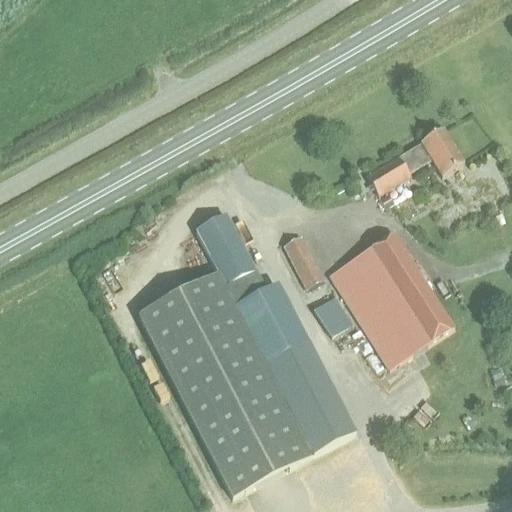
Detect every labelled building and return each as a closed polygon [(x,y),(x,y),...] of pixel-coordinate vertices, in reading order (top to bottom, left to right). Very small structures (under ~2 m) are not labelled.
[(443,184),(464,171),(443,136),(367,182),(379,202),(411,182),(410,180),(432,166),(443,184)] [(388,199),(380,204),(386,214),(394,209),(388,199)] [(501,218),(495,221),(498,230),(505,228),(501,218)] [(216,282),(222,295),(255,277),(225,221),(195,236),(218,281),(216,282)] [(388,376),(453,335),(395,241),(329,281),(388,376)] [(306,295),(322,286),(300,244),(283,253),(306,295)] [(310,463),(234,317),(222,295),(216,282),(137,322),(231,504),(310,463)] [(331,343),(351,330),(334,303),(314,316),(331,343)]
